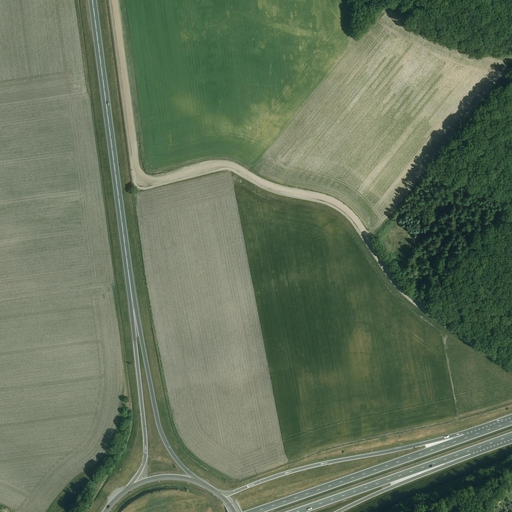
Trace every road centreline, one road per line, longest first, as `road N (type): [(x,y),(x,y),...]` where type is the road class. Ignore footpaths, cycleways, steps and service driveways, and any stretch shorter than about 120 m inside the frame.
road 1 (track): [(113,0),(141,180),(225,164),(336,203),(399,287),(511,365)]
road 2 (trunk): [(133,307),(92,0)]
road 3 (trunk): [(464,438),(306,467),(221,496)]
road 4 (trunk): [(464,438),(254,511)]
road 5 (trunk): [(200,482),(164,441),(133,307)]
road 6 (trunk): [(133,307),(145,454),(127,489)]
road 7 (trunk): [(296,511),(469,451)]
road 8 (trunk): [(337,511),(469,451)]
